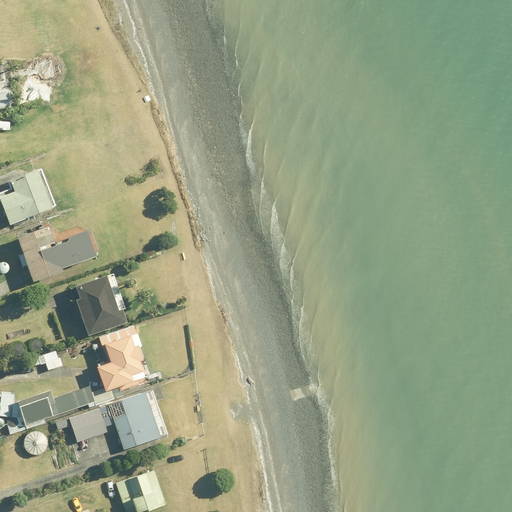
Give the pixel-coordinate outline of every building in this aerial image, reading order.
[(0,89),(0,108),(12,107),(10,94),(5,95),(1,96),(0,90),(0,89)] [(12,224),(56,206),(41,169),(13,180),(17,191),(1,197),(12,224)] [(57,245),(56,241),(51,226),(19,237),(34,281),(66,271),(65,267),(99,256),(91,230),(71,237),(72,240),(57,245)] [(91,335),(127,323),(110,275),(74,287),(91,335)] [(109,363),(99,366),(107,390),(151,376),(139,338),(135,326),(122,330),(101,337),(109,363)] [(64,367),(60,351),(44,354),(48,370),(64,367)] [(27,425),(95,401),(90,386),(56,398),(52,389),(18,401),(19,402),(15,402),(16,394),(3,394),(0,416),(18,417),(20,426),(27,425)] [(125,449),(162,437),(147,392),(123,400),(128,414),(114,418),(125,449)] [(78,442),(108,431),(100,409),(70,419),(78,442)] [(31,453),(33,454),(35,454),(37,454),(39,454),(41,454),(42,453),(44,452),(46,450),(47,449),(48,447),(48,445),(48,443),(48,441),(48,439),(47,437),(46,435),(44,434),(43,433),(41,432),(39,431),(37,431),(35,431),(33,432),(31,433),(29,434),(28,435),(27,437),(26,439),(25,441),(25,443),(25,445),(26,447),(27,449),(28,450),(29,452),(31,453)] [(126,511),(143,511),(166,504),(155,470),(116,483),(126,511)]
